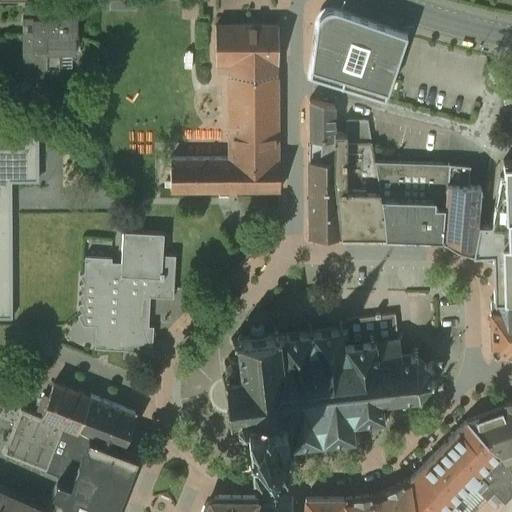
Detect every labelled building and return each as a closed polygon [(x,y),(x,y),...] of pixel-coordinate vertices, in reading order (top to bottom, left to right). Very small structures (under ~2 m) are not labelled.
[(40,2),(26,2),(26,16),(24,16),(24,57),(18,57),(18,76),(62,76),(62,52),(76,52),(76,34),(78,34),(78,15),(65,15),(65,2),(40,2)] [(320,15),(318,21),(310,76),(385,99),(408,33),(337,8),(331,8),(325,11),(320,15)] [(277,24),(219,24),(218,24),(216,24),(216,26),(217,26),(216,61),(216,63),(229,63),(229,157),(171,157),(171,182),(166,182),(166,187),(171,188),(171,190),(280,190),(280,157),(279,155),(279,61),(279,24),(277,24)] [(336,105),(310,99),(310,139),(334,140),(334,139),(335,132),(336,132),(336,105)] [(369,119),(347,120),(346,132),(347,132),(347,141),(372,141),(369,119)] [(0,318),(13,319),(11,180),(41,180),(41,121),(0,121),(0,318)] [(372,141),(347,141),(347,132),(346,132),(336,132),(335,132),(334,139),(334,140),(332,173),(338,218),(341,235),(385,235),(383,208),(375,160),(375,159),(372,141)] [(331,159),(310,159),(310,235),(341,235),(338,218),(334,219),(329,182),(331,159)] [(472,253),(472,255),(474,256),(483,259),(485,260),(492,260),(494,297),(490,298),(491,310),(490,310),(491,346),(490,346),(497,353),(511,351),(511,159),(503,159),(503,175),(500,174),(491,220),(489,220),(481,218),(479,218),(479,222),(477,222),(476,229),(472,252),(472,253)] [(448,162),(375,160),(383,208),(385,235),(385,237),(441,238),(446,182),(448,162)] [(446,182),(441,238),(472,253),(472,252),(476,229),(477,222),(480,185),(466,184),(446,182)] [(121,261),(112,261),(112,256),(85,255),(85,271),(80,273),(84,281),(80,283),(83,291),(79,293),(83,301),(78,303),(82,311),(78,313),(83,324),(96,324),(95,347),(153,350),(154,325),(149,325),(151,295),(173,297),(176,255),(163,254),(164,232),(123,230),(121,261)] [(241,331),(238,332),(238,337),(237,337),(237,338),(232,339),(232,343),(238,342),(240,357),(231,358),(231,356),(229,356),(229,359),(227,363),(225,362),(224,364),(226,365),(227,370),(226,370),(226,374),(225,374),(226,376),(223,376),(223,380),(226,380),(229,411),(228,411),(228,415),(230,415),(230,416),(231,416),(231,421),(235,421),(235,415),(239,415),(238,417),(238,422),(243,424),(247,424),(248,422),(251,445),(245,445),(245,449),(250,450),(251,451),(288,447),(288,445),(294,445),(294,443),(320,441),(321,447),(325,447),(324,440),(351,438),(351,444),(355,443),(354,437),(360,436),(359,433),(354,434),(352,420),(380,417),(381,424),(384,424),(382,399),(401,397),(401,403),(405,403),(405,396),(417,395),(420,401),(423,399),(420,394),(429,383),(435,385),(435,382),(429,380),(428,366),(434,363),(432,361),(426,363),(416,355),(418,349),(415,348),(414,337),(415,336),(413,335),(413,337),(401,337),(403,335),(401,333),(398,337),(376,339),(376,335),(374,335),(373,332),(371,332),(370,324),(343,326),(342,320),(339,321),(339,327),(313,330),(312,323),(308,324),(309,330),(285,333),(285,332),(279,333),(279,331),(278,332),(278,326),(274,327),(274,332),(264,334),(263,325),(251,326),(252,336),(242,337),(241,331)] [(90,396),(54,382),(41,417),(76,431),(90,396)] [(137,412),(91,394),(90,396),(76,431),(77,432),(80,425),(93,430),(90,438),(122,450),(137,412)] [(511,398),(505,401),(506,405),(466,419),(500,451),(501,452),(511,448),(511,398)] [(90,438),(80,433),(77,432),(76,431),(41,417),(22,408),(4,452),(60,475),(53,492),(58,494),(51,511),(49,511),(48,511),(114,511),(137,456),(122,450),(90,438)] [(456,430),(420,467),(418,469),(410,478),(436,511),(442,511),(453,501),(452,500),(469,482),(487,500),(494,493),(505,503),(510,498),(511,495),(511,463),(498,453),(500,451),(466,419),(456,430)] [(511,448),(501,452),(511,462),(511,448)] [(436,511),(410,478),(409,478),(380,493),(387,511),(436,511)] [(48,511),(49,511),(0,489),(0,511),(48,511)] [(379,493),(344,497),(343,511),(387,511),(380,493),(379,493)] [(258,496),(216,496),(207,502),(203,511),(253,511),(257,501),(258,496)] [(343,511),(344,497),(306,496),(305,511),(343,511)] [(262,505),(260,508),(258,508),(257,511),(293,511),(279,511),(279,509),(277,509),(275,506),(272,503),(269,502),(265,503),(262,505)]
